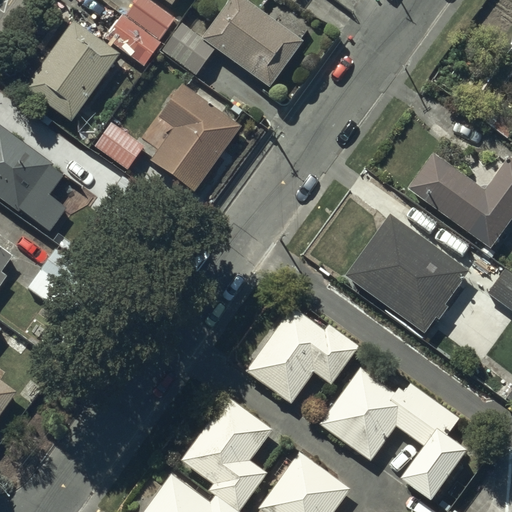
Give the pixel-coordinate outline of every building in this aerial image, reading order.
[(122,10),(104,34),(144,62),(160,40),(158,38),(174,15),(152,0),(133,0),(125,12),(122,10)] [(226,0),(201,34),(199,33),(181,19),(161,46),(195,71),(215,44),(268,83),(302,37),(252,0),(226,0)] [(24,83),(70,117),(119,50),(73,16),(24,83)] [(110,120),(94,143),(126,166),(141,146),(151,154),(150,155),(194,186),(239,123),(177,80),(155,112),(160,116),(142,142),(110,120)] [(0,191),(48,226),(65,202),(48,189),(62,169),(49,160),(51,157),(0,120),(0,191)] [(70,140),(59,157),(93,179),(104,162),(70,140)] [(431,149),(405,184),(490,245),(511,214),(511,153),(510,155),(508,154),(485,187),(431,149)] [(388,209),(345,270),(424,329),(436,311),(440,314),(446,304),(443,302),(453,289),(455,291),(460,284),(456,281),(467,265),(388,209)] [(0,242),(0,281),(7,272),(1,268),(12,251),(0,242)] [(55,243),(25,283),(56,306),(85,266),(55,243)] [(511,270),(505,265),(486,291),(511,309),(511,270)] [(291,302),(245,366),(291,401),(314,369),(332,382),(359,343),(328,321),(324,326),(291,302)] [(360,362),(318,420),(370,457),(396,423),(421,442),(399,471),(430,494),(466,444),(447,430),(458,416),(408,379),(402,387),(396,383),(393,386),(360,362)] [(0,409),(16,387),(0,375),(0,409)] [(250,457),(273,424),(225,391),(180,458),(213,481),(208,489),(213,493),(210,498),(168,469),(139,511),(244,511),(240,509),(267,468),(250,457)] [(330,511),(349,485),(297,448),(258,506),(266,511),(383,511),(374,505),(369,511),(330,511)]
